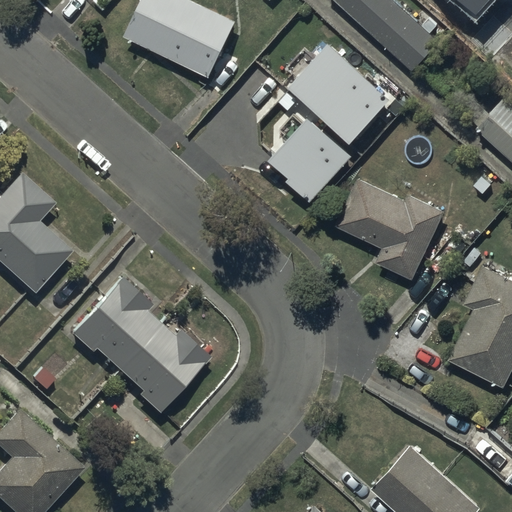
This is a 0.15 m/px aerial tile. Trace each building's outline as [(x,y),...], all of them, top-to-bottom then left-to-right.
[(234,12),(209,0),(137,0),(124,28),(208,68),(234,12)] [(343,0),(412,63),(440,34),(403,0),(343,0)] [(354,141),(392,98),(331,42),(292,85),(354,141)] [(511,99),(504,92),(478,120),(511,151),(511,99)] [(312,201),(353,155),(311,117),(273,159),(292,177),(290,180),(312,201)] [(407,193),(358,170),(336,217),(383,240),(377,254),(413,271),(444,203),(409,187),(407,193)] [(58,204),(22,172),(0,196),(0,263),(35,296),(75,251),(42,221),(58,204)] [(504,379),(511,362),(511,272),(483,259),(465,297),(474,301),(449,352),(504,379)] [(150,297),(122,270),(70,327),(90,346),(95,341),(141,383),(138,386),(157,404),(208,348),(180,323),(174,330),(144,303),(150,297)] [(35,511),(82,461),(17,402),(0,420),(0,441),(10,451),(0,460),(0,492),(21,511),(35,511)] [(466,511),(480,498),(410,436),(371,480),(407,511),(466,511)] [(332,511),(315,496),(300,511),(332,511)]
